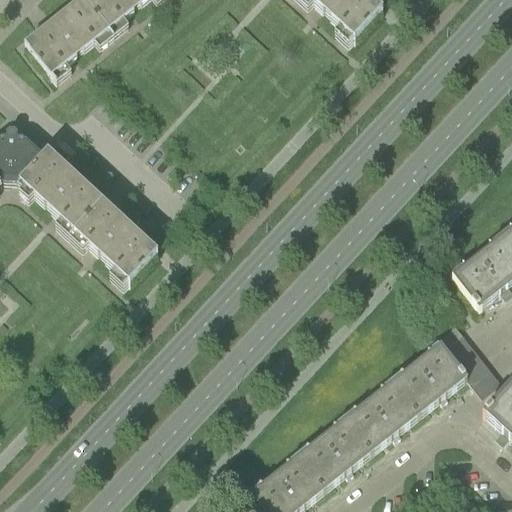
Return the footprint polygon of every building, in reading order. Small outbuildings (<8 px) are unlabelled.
[(157,0),(92,0),(83,8),(84,10),(108,40),(110,43),(111,42),(108,39),(123,28),(133,19),(132,17),(138,12),(140,14),(151,5),(157,0)] [(358,0),(299,0),(311,11),(312,12),(321,20),(322,21),(323,20),(324,19),(330,25),(329,26),(328,27),(329,27),(339,36),(339,37),(352,49),(353,49),(380,20),(358,0)] [(94,50),(108,40),(84,10),(83,8),(82,8),(69,19),(68,19),(54,30),(53,31),(40,42),(39,42),(25,53),(25,54),(50,85),(51,85),(65,74),(65,73),(75,65),(76,65),(75,64),(74,63),(81,57),(82,59),(83,59),(84,59),(93,51),(94,50)] [(43,165),(24,148),(21,152),(15,151),(16,141),(13,138),(8,138),(5,140),(5,145),(5,151),(0,150),(0,188),(5,185),(13,185),(18,190),(19,191),(43,165)] [(89,202),(86,199),(74,188),(46,162),(43,165),(19,191),(17,194),(18,195),(20,192),(33,205),(43,214),(45,212),(52,218),(50,220),(60,229),(73,242),(70,244),(71,245),(101,212),(89,202)] [(111,222),(109,220),(101,212),(71,245),(74,242),(87,255),(97,264),(99,262),(105,268),(103,270),(114,279),(127,292),(128,292),(155,263),(151,259),(127,237),(111,222)] [(511,236),(499,246),(511,262),(511,236)] [(511,291),(511,262),(499,246),(451,284),(478,318),(498,302),(502,306),(505,303),(509,300),(506,296),(511,291)] [(439,344),(444,350),(447,354),(462,342),(454,332),(439,344)] [(444,350),(439,353),(450,367),(469,352),(462,342),(447,354),(444,350)] [(469,352),(450,367),(458,377),(477,361),(469,352)] [(439,353),(391,391),(418,424),(442,405),(466,387),(465,386),(458,377),(450,367),(439,353)] [(477,361),(458,377),(465,386),(485,371),(477,361)] [(485,371),(465,386),(466,387),(473,396),(492,381),(485,371)] [(492,381),(473,396),(480,405),(500,390),(492,381)] [(391,391),(344,428),(370,461),(394,443),(418,424),(391,391)] [(508,446),(511,450),(511,392),(510,391),(482,422),(501,440),(497,444),(500,447),(504,450),(508,446)] [(344,428),(297,465),(323,498),(347,480),(370,461),(344,428)] [(305,511),(323,498),(297,465),(250,502),(257,511),(305,511)]
